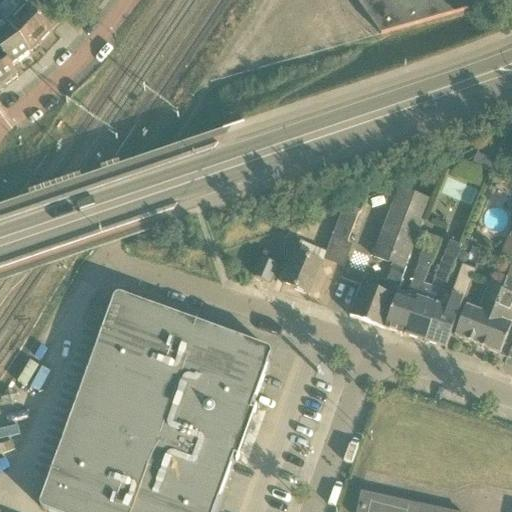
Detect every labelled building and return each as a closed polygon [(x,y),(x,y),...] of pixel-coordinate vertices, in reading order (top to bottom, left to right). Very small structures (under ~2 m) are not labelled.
[(52,32),(26,8),(17,0),(9,0),(0,9),(0,19),(9,29),(30,55),(45,40),(52,32)] [(489,5),(493,0),(354,0),(381,36),(489,5)] [(9,29),(0,19),(0,55),(11,70),(30,55),(9,29)] [(0,55),(0,92),(18,79),(11,70),(0,55)] [(489,150),(484,163),(494,166),(499,154),(489,150)] [(384,330),(397,294),(418,239),(430,201),(400,188),(373,260),(393,268),(387,284),(365,276),(362,286),(350,317),(384,330)] [(340,214),(332,239),(347,244),(359,211),(349,207),(345,216),(340,214)] [(431,267),(437,254),(442,242),(428,236),(423,249),(419,260),(418,267),(408,297),(397,294),(384,330),(405,337),(418,301),(419,301),(424,286),(431,267)] [(511,265),(511,241),(507,239),(499,259),(511,265)] [(294,240),(281,270),(288,273),(283,286),(309,297),(322,266),(321,266),(326,254),(303,244),(294,240)] [(439,308),(444,293),(461,252),(449,247),(431,289),(424,286),(419,301),(418,301),(405,337),(425,343),(438,308),(439,308)] [(279,264),(281,259),(264,252),(262,257),(261,261),(277,267),(279,264)] [(270,285),(277,267),(261,261),(254,278),(270,285)] [(511,265),(510,271),(508,279),(507,279),(505,285),(501,298),(481,348),(500,356),(511,326),(509,325),(511,317),(511,265)] [(446,350),(464,301),(465,301),(477,271),(463,266),(456,285),(452,296),(444,293),(439,308),(438,308),(425,343),(446,350)] [(505,285),(507,279),(494,274),(489,287),(488,286),(478,313),(466,308),(455,338),(481,348),(501,298),(505,285)] [(257,408),(253,407),(271,358),(271,355),(271,353),(269,351),(267,350),(122,297),(120,297),(117,297),(115,299),(114,301),(40,500),(39,504),(40,507),(42,510),(45,511),(46,511),(214,511),(233,461),(237,463),(247,435),(249,435),(252,434),(254,433),(255,431),(255,428),(255,426),(253,424),(251,423),(257,408)] [(440,511),(362,495),(358,511),(440,511)]
